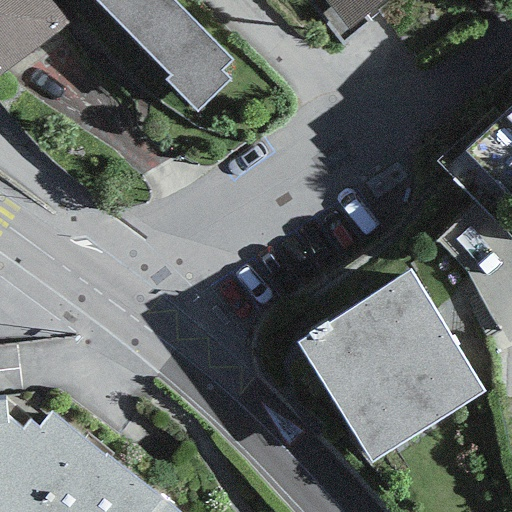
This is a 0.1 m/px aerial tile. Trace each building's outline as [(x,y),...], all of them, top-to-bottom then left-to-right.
[(0,0),(0,79),(67,30),(44,0),(0,0)] [(232,65),(167,0),(86,0),(171,83),(164,89),(196,120),(228,86),(220,78),(232,65)] [(321,0),(348,33),(389,0),(321,0)] [(511,115),(444,180),(511,241),(511,115)] [(296,331),(371,452),(485,389),(409,262),(296,331)] [(152,511),(162,500),(106,453),(105,456),(51,410),(38,426),(29,419),(22,428),(8,418),(6,397),(0,396),(0,511),(152,511)] [(176,511),(162,500),(152,511),(176,511)]
